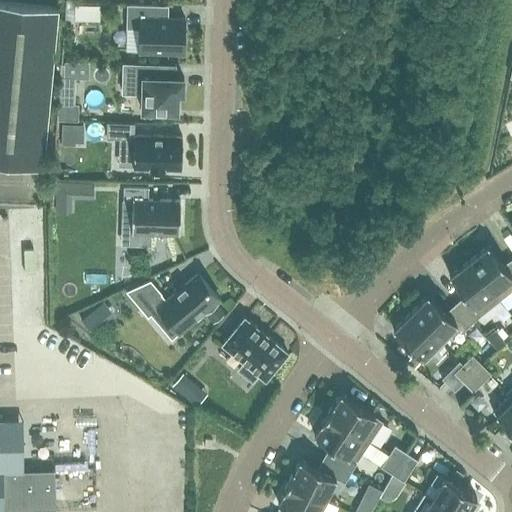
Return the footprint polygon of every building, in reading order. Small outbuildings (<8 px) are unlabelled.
[(0,1),(0,163),(43,167),(58,7),(0,1)] [(75,5),(74,19),(85,19),(85,6),(75,5)] [(138,55),(185,55),(185,21),(158,21),(158,8),(126,8),(126,32),(138,32),(138,55)] [(89,61),(65,61),(65,77),(88,77),(89,61)] [(124,62),(123,92),(133,92),(142,93),(142,110),(178,111),(178,92),(184,93),(184,76),(176,76),(168,76),(168,63),(134,62),(124,62)] [(78,104),(59,103),(59,119),(78,120),(78,104)] [(107,121),(106,137),(134,138),(134,167),(150,167),(150,170),(164,170),(164,168),(181,168),(182,135),(134,134),(135,122),(107,121)] [(84,142),(84,124),(62,123),(62,141),(84,142)] [(79,181),(79,197),(93,197),(93,181),(79,181)] [(180,232),(181,199),(148,198),(149,186),(124,185),(124,199),(133,199),(132,231),(180,232)] [(469,259),(492,289),(500,298),(511,287),(511,256),(503,263),(488,244),(469,259)] [(469,259),(449,275),(465,294),(455,302),(472,321),(480,314),(500,298),(492,289),(469,259)] [(198,272),(178,289),(166,299),(161,293),(162,292),(159,289),(151,279),(125,289),(126,289),(142,309),(153,300),(179,331),(219,298),(212,289),(198,272)] [(411,311),(443,343),(460,326),(463,329),(472,321),(455,302),(446,310),(428,293),(411,311)] [(219,307),(209,316),(214,322),(225,313),(219,307)] [(411,311),(393,329),(416,351),(423,358),(425,360),(443,343),(411,311)] [(288,351),(245,316),(223,343),(245,361),(239,368),(253,380),(259,372),(266,378),(288,351)] [(496,327),(487,334),(497,347),(505,340),(496,327)] [(416,351),(408,360),(415,367),(423,358),(416,351)] [(463,380),(482,362),(472,353),(462,363),(459,360),(442,378),(455,389),(463,380)] [(482,362),(463,380),(473,390),(491,372),(482,362)] [(183,372),(172,385),(184,395),(195,382),(183,372)] [(511,396),(506,390),(506,391),(509,394),(493,410),(511,430),(511,396)] [(326,412),(371,437),(383,420),(375,414),(376,412),(339,391),(332,403),(331,403),(326,412)] [(328,458),(350,471),(351,471),(371,437),(326,412),(321,422),(322,423),(315,434),(334,448),(328,458)] [(0,510),(5,510),(55,510),(55,474),(20,475),(19,419),(0,419),(0,510)] [(381,465),(392,472),(406,451),(395,444),(381,465)] [(418,458),(406,451),(392,472),(393,473),(403,480),(405,478),(409,471),(418,458)] [(288,480),(326,499),(337,477),(345,481),(350,471),(328,458),(322,469),(300,459),(294,471),(293,470),(288,480)] [(439,485),(432,496),(456,511),(471,511),(475,507),(472,504),(477,497),(437,470),(431,480),(439,485)] [(393,473),(387,482),(398,489),(404,480),(403,480),(393,473)] [(319,511),(326,499),(288,480),(283,490),(284,491),(278,503),(296,511),(319,511)] [(364,493),(376,500),(382,489),(369,482),(364,493)] [(456,511),(432,496),(424,492),(412,511),(411,511),(456,511)]
